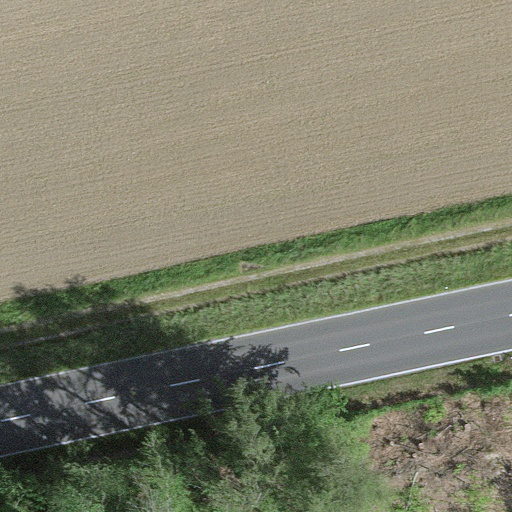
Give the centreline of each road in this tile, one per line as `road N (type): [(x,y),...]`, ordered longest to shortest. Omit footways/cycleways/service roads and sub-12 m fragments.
road 1 (primary): [(511,315),(0,424)]
road 2 (track): [(511,223),(0,326)]
